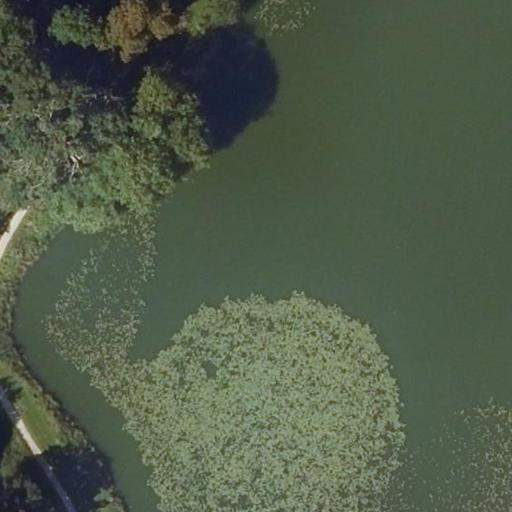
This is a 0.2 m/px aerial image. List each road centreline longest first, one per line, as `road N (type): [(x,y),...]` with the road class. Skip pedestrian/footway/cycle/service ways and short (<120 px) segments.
road 1 (track): [(154,0),(0,258)]
road 2 (track): [(0,380),(73,511)]
